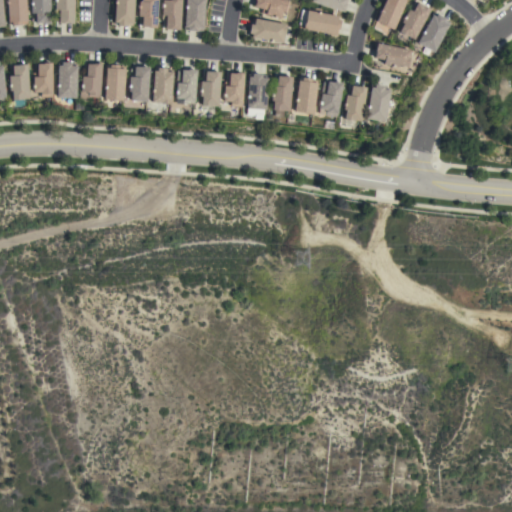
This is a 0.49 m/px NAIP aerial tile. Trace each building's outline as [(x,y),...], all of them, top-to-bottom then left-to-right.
[(5,0),(25,0),(26,24),(19,24),(19,25),(11,25),(11,22),(7,22),(5,0)] [(49,0),(50,23),(41,23),(35,23),(35,21),(30,21),(30,18),(35,18),(34,13),(30,13),(30,0),(49,0)] [(58,14),(54,13),(54,10),(53,10),(53,0),(73,0),(73,23),(65,23),(58,22),(58,14)] [(113,0),(132,0),(131,26),(125,25),(125,26),(116,25),(116,22),(113,22),(113,0)] [(156,0),(155,28),(147,27),(140,26),(137,26),(137,24),(141,24),(141,17),(137,16),(138,1),(140,2),(140,0),(156,0)] [(180,0),(179,30),(170,29),(170,28),(164,28),(164,19),(160,19),(161,0),(180,0)] [(203,0),(202,30),(196,30),(196,31),(186,30),(187,29),(183,29),(184,0),(203,0)] [(285,0),(289,1),(286,13),(281,11),(281,13),(286,14),(284,20),(260,13),(261,9),(252,6),(253,0),(285,0)] [(310,1),(310,0),(345,0),(344,3),(345,4),(343,12),(310,1)] [(384,0),(405,0),(392,29),(391,28),(391,29),(384,26),(375,21),(384,0)] [(413,39),(407,36),(406,36),(398,31),(402,23),(400,22),(407,9),(411,11),(416,2),(421,5),(422,5),(429,9),(413,39)] [(337,16),(336,19),(339,20),(338,29),(337,29),(336,35),(302,29),(303,28),(302,28),(303,19),(304,19),(306,10),(337,16)] [(416,42),(432,12),(449,21),(433,52),(416,42)] [(250,37),(251,34),(248,33),(249,24),(250,24),(251,18),(285,24),(281,43),(250,37)] [(409,50),(407,57),(408,57),(406,67),(397,65),(396,67),(382,64),(383,60),(373,57),(374,51),(375,43),(409,50)] [(51,97),(40,97),(40,94),(39,94),(39,92),(32,92),(32,77),(36,77),(36,75),(32,75),(32,72),(36,72),(36,63),(42,63),(42,62),(51,62),(51,97)] [(56,97),(57,63),(76,63),(75,98),(56,97)] [(98,98),(87,97),(87,99),(79,98),(80,76),(81,76),(81,72),(85,72),(86,63),(92,64),(92,63),(101,63),(98,98)] [(28,98),(23,98),(24,105),(12,106),(11,90),(8,91),(7,76),(12,75),(11,65),(17,65),(17,64),(26,64),(28,98)] [(121,100),(121,101),(113,100),(113,99),(103,99),(105,68),(108,68),(109,65),(124,66),(122,100),(121,100)] [(146,101),(129,100),(129,92),(127,91),(128,76),(132,77),(133,72),(128,71),(129,68),(133,68),(133,66),(139,67),(139,66),(148,67),(146,101)] [(152,70),(156,70),(156,68),(172,69),(170,103),(168,103),(168,104),(159,103),(150,102),(152,70)] [(193,104),(181,103),(181,104),(175,103),(175,99),(174,99),(176,70),(181,71),(181,68),(195,69),(193,104)] [(217,106),(212,106),(212,110),(199,109),(201,96),(198,96),(199,81),(203,81),(204,71),(210,72),(210,71),(219,72),(217,106)] [(229,106),(229,102),(222,101),(223,81),(227,82),(228,72),(242,73),(240,107),(229,106)] [(261,109),(261,116),(246,115),(246,108),(245,108),(247,74),(267,75),(264,109),(261,109)] [(288,111),(282,110),(281,116),(271,115),(272,101),(269,101),(271,85),(275,86),(276,76),(282,77),(282,76),(291,77),(288,111)] [(316,80),(311,114),(293,111),(297,80),(298,80),(298,78),(316,80)] [(336,114),(335,114),(335,117),(317,114),(318,109),(317,109),(322,81),(326,82),(326,80),(341,82),(336,114)] [(359,121),(353,120),(352,127),(342,125),(344,110),(341,110),(344,95),(348,95),(350,85),(356,86),(365,87),(359,121)] [(364,119),(369,85),(388,87),(383,121),(364,119)]
